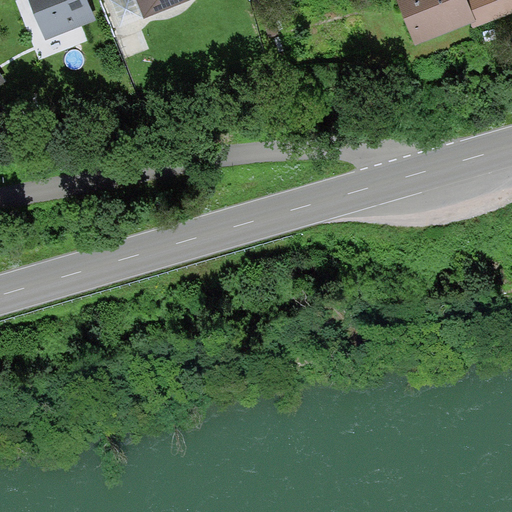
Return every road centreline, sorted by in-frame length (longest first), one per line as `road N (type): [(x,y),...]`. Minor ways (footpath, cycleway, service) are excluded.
road 1 (primary): [(404,177),(0,298)]
road 2 (unclassified): [(0,197),(308,147),(379,148),(404,177)]
